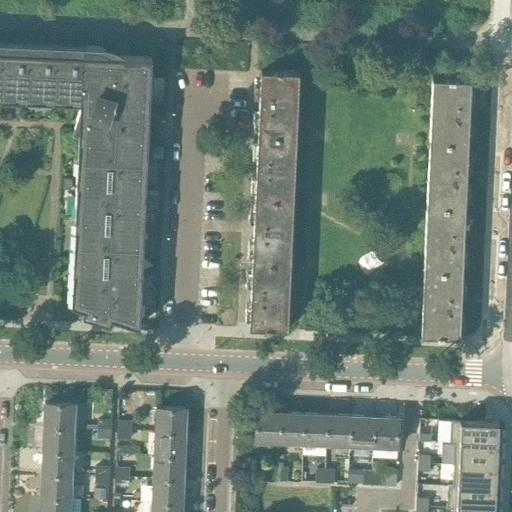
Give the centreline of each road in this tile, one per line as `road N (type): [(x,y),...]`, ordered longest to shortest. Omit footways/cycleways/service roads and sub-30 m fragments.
road 1 (residential): [(182,364),(195,76)]
road 2 (tertiary): [(224,366),(456,375),(506,387)]
road 3 (tertiary): [(0,355),(182,364)]
road 4 (residential): [(217,511),(224,366)]
